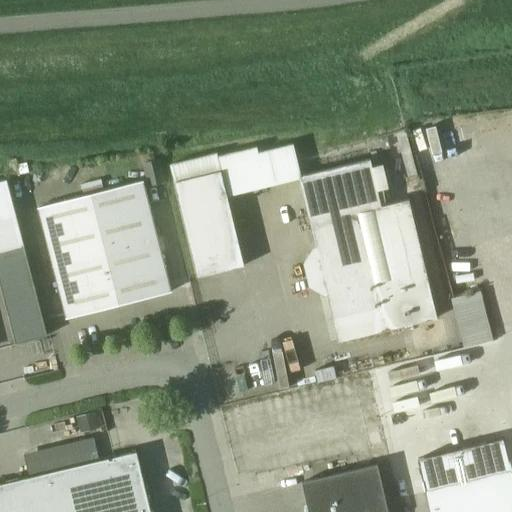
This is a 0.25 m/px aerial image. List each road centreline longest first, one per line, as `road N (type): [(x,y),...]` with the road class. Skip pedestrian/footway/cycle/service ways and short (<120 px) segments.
road 1 (unclassified): [(221,511),(185,362),(0,409)]
road 2 (unclassified): [(0,27),(317,0)]
